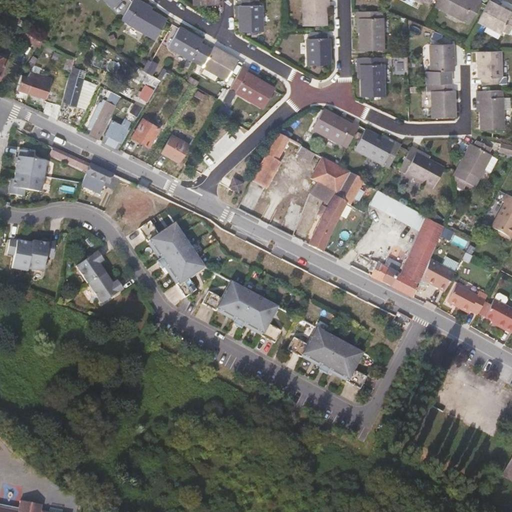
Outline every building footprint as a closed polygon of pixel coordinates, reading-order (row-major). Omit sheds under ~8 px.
[(152,7),(140,0),(139,0),(131,0),(121,19),(155,39),(166,19),(150,11),(152,7)] [(262,31),(261,5),(258,4),(258,0),(241,0),(242,5),(238,5),(239,16),(239,32),(262,31)] [(329,7),(329,0),(302,0),(303,25),(326,25),(326,7),(329,7)] [(480,0),(437,0),(435,5),(469,24),(482,1),(480,0)] [(511,27),(511,17),(510,16),(511,14),(511,13),(501,8),(489,1),(478,21),(501,34),(503,31),(508,34),(511,27)] [(382,50),(382,11),(356,11),(356,32),(360,32),(360,50),(382,50)] [(198,61),(207,46),(200,42),(202,40),(191,33),(179,26),(168,46),(190,60),(192,57),(198,61)] [(330,51),(329,38),(326,38),(326,31),(309,32),(309,38),(307,38),(307,65),(330,65),(330,51)] [(46,45),(26,34),(22,40),(42,51),(46,45)] [(453,63),(452,44),(431,44),(431,72),(434,72),(434,84),(451,84),(451,71),(453,71),(453,63)] [(224,52),(214,47),(212,49),(207,46),(198,61),(204,64),(202,66),(225,79),(236,60),(224,52)] [(501,78),(500,50),(477,51),(478,70),(478,78),(481,78),(481,84),(505,84),(505,77),(501,78)] [(31,68),(37,59),(32,55),(26,64),(31,68)] [(357,78),(360,78),(360,96),(383,96),(382,57),(356,57),(357,78)] [(246,72),(248,69),(242,66),(228,88),(262,108),(274,88),(258,79),(246,72)] [(246,72),(258,79),(260,76),(248,69),(246,72)] [(26,92),(31,78),(34,79),(36,76),(45,79),(47,76),(30,70),(25,76),(20,75),(16,89),(26,92)] [(75,106),(83,78),(69,74),(61,102),(75,106)] [(44,98),(51,78),(47,76),(45,79),(36,76),(34,79),(31,78),(26,92),(44,98)] [(197,81),(190,77),(187,81),(194,86),(197,81)] [(87,103),(93,81),(83,78),(75,106),(82,108),(86,102),(87,103)] [(454,102),(454,90),(451,89),(451,84),(434,84),(432,84),(433,89),(431,90),(432,117),(455,117),(454,102)] [(146,102),(152,90),(144,85),(136,96),(146,102)] [(476,111),(480,111),(480,130),(503,129),(501,89),(475,90),(476,97),(476,111)] [(115,106),(120,96),(110,91),(105,100),(115,106)] [(98,139),(115,106),(105,100),(102,105),(99,103),(86,126),(91,128),(88,134),(98,139)] [(56,119),(60,107),(60,106),(46,101),(42,112),(56,119)] [(78,129),(91,105),(87,103),(86,102),(82,108),(72,126),(78,129)] [(136,117),(142,107),(134,103),(128,113),(136,117)] [(228,110),(221,106),(218,111),(225,115),(228,110)] [(70,125),(73,111),(60,107),(56,119),(70,125)] [(359,125),(353,121),(341,114),(339,117),(323,109),(312,129),(347,148),(359,125)] [(147,147),(158,129),(142,119),(130,137),(147,147)] [(116,148),(131,125),(123,120),(120,125),(112,121),(101,140),(116,148)] [(401,145),(382,135),(380,138),(365,129),(354,149),(388,168),(401,145)] [(177,163),(188,145),(171,135),(160,152),(177,163)] [(477,179),(490,156),(487,154),(491,148),(476,140),(472,146),(470,145),(465,154),(457,168),(477,179)] [(511,154),(511,146),(500,143),(498,151),(511,154)] [(314,153),(300,146),(295,154),(310,162),(314,153)] [(429,157),(417,150),(410,146),(398,170),(433,189),(443,169),(427,160),(429,157)] [(89,165),(51,148),(48,154),(83,170),(81,173),(84,174),(89,165)] [(41,177),(44,161),(30,159),(31,152),(17,150),(13,172),(41,177)] [(265,154),(251,180),(236,209),(261,221),(282,232),(298,202),(266,187),(279,162),(265,154)] [(335,196),(348,172),(322,157),(310,179),(315,182),(335,193),(334,195),(335,196)] [(112,191),(117,179),(110,176),(110,175),(89,165),(84,174),(79,186),(98,195),(102,186),(112,191)] [(39,192),(41,177),(13,172),(11,187),(8,187),(7,194),(22,197),(23,189),(39,192)] [(350,205),(363,180),(348,172),(335,196),(346,202),(350,205)] [(463,188),(466,180),(455,176),(452,184),(463,188)] [(238,193),(243,184),(233,179),(228,188),(238,193)] [(309,194),(324,202),(322,206),(317,214),(323,217),(308,244),(322,251),(346,202),(335,196),(334,195),(335,193),(315,182),(309,194)] [(427,219),(376,191),(369,202),(421,231),(427,219)] [(511,196),(506,193),(502,201),(505,202),(493,226),(502,231),(500,234),(508,238),(511,240),(511,237),(511,196)] [(421,279),(429,259),(443,227),(427,219),(421,231),(399,277),(418,286),(421,279)] [(203,267),(173,223),(157,234),(149,222),(137,230),(146,243),(149,241),(160,259),(156,262),(160,269),(165,265),(177,283),(174,285),(183,298),(195,290),(186,278),(203,267)] [(26,269),(31,244),(8,240),(6,255),(12,255),(10,269),(26,272),(26,269)] [(51,258),(54,244),(47,242),(46,245),(31,242),(31,244),(26,269),(41,272),(45,257),(51,258)] [(103,274),(97,264),(101,261),(95,252),(74,267),(87,286),(103,274)] [(455,273),(460,262),(449,256),(444,267),(455,273)] [(362,271),(370,275),(383,282),(402,292),(413,297),(418,286),(399,277),(396,275),(400,267),(390,262),(391,261),(387,259),(383,265),(377,262),(373,270),(354,261),(351,266),(362,271)] [(445,292),(455,273),(444,267),(429,259),(421,279),(445,292)] [(99,304),(121,290),(115,281),(110,284),(103,274),(87,286),(99,304)] [(276,307),(229,282),(220,299),(207,292),(200,304),(214,311),(216,309),(235,319),(232,324),(239,328),(242,323),(260,333),(259,336),(273,344),(278,335),(280,331),(267,324),(276,307)] [(477,314),(488,295),(481,291),(478,295),(457,284),(448,301),(469,313),(470,311),(477,314)] [(511,330),(511,307),(494,298),(485,316),(497,323),(497,324),(504,328),(505,327),(511,330)] [(362,353),(315,328),(305,345),(292,338),(286,350),(300,358),(301,355),(320,365),(317,370),(324,374),(328,368),(346,379),(345,381),(359,390),(365,377),(352,370),(362,353)] [(511,456),(503,472),(511,477),(511,456)] [(0,511),(64,511),(41,508),(42,501),(18,498),(17,506),(0,503),(0,511)]
